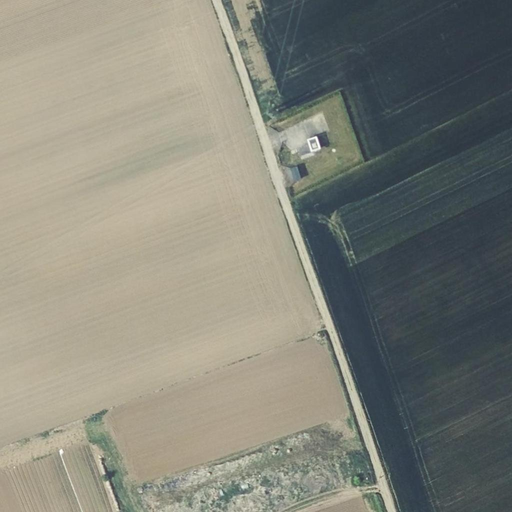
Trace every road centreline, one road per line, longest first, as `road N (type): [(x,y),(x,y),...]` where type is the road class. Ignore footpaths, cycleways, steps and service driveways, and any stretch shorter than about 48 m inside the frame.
road 1 (track): [(390,511),(269,159)]
road 2 (unclassified): [(269,159),(215,0)]
